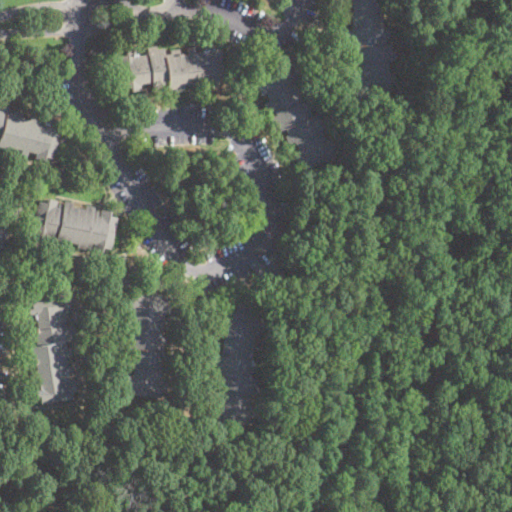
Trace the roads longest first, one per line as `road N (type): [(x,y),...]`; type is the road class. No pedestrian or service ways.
road 1 (residential): [(104,138),(146,125),(208,124),(236,134),(272,197),(265,240),(214,267),(179,262),(104,138)]
road 2 (residential): [(173,10),(226,14),(269,31),(287,24),(300,0),(147,12)]
road 3 (residential): [(0,33),(117,26),(147,12)]
road 4 (residential): [(147,12),(111,1),(0,15)]
road 5 (residential): [(104,138),(81,88),(74,0)]
